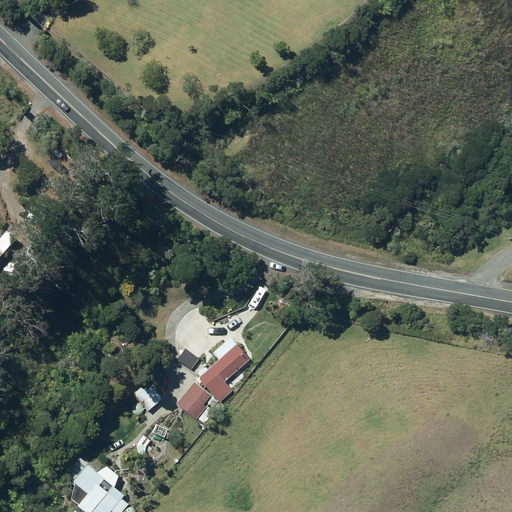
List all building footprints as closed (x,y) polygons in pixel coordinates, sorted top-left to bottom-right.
[(18,240),(6,230),(0,236),(0,255),(3,258),(18,240)] [(269,309),(261,316),(270,325),(277,317),(269,309)] [(226,382),(249,360),(250,358),(227,335),(210,352),(217,358),(197,377),(221,401),(233,389),(226,382)] [(198,357),(181,346),(172,361),(189,371),(198,357)] [(210,394),(192,381),(176,402),(203,422),(214,408),(205,401),(210,394)] [(162,398),(150,382),(134,395),(147,410),(162,398)] [(150,441),(141,434),(132,447),(142,453),(150,441)] [(71,482),(85,492),(70,511),(106,511),(108,511),(109,511),(118,511),(127,501),(121,497),(124,493),(113,485),(121,475),(103,462),(96,471),(85,463),(71,482)]
